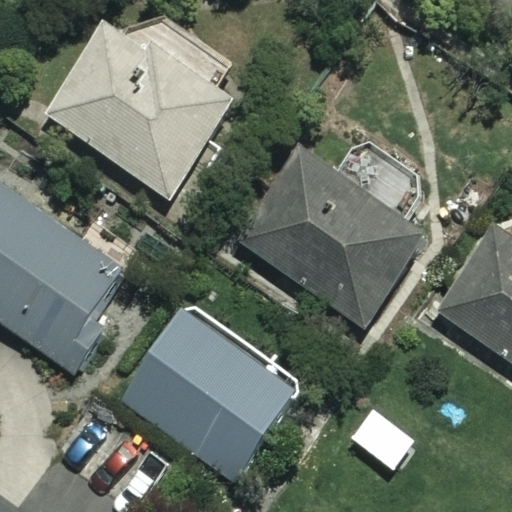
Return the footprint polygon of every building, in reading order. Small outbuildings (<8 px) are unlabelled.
[(219,81),(232,61),(163,16),(149,36),(112,12),(46,113),(174,196),(240,95),(219,81)] [(430,230),(303,145),(240,240),(367,325),(430,230)] [(0,316),(83,375),(120,322),(101,308),(131,265),(0,173),(0,316)] [(511,233),(500,225),(441,311),(511,359),(511,233)] [(309,389),(187,301),(121,394),(243,482),(309,389)]
